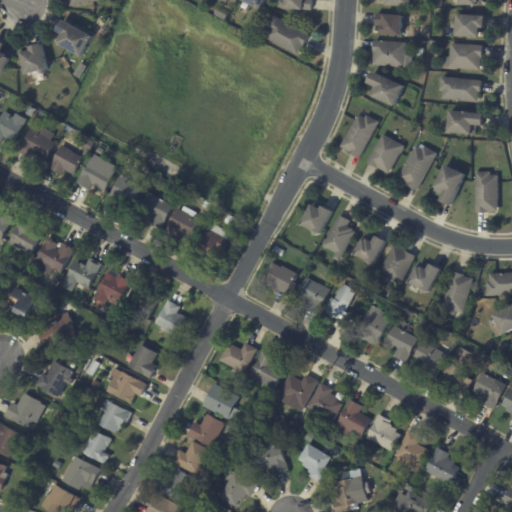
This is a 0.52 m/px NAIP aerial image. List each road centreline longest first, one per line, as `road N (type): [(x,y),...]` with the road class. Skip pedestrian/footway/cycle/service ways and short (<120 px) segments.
road 1 (residential): [(0,171),(511,450)]
road 2 (residential): [(349,0),(329,114),(115,511)]
road 3 (residential): [(306,160),(445,234),(511,245)]
